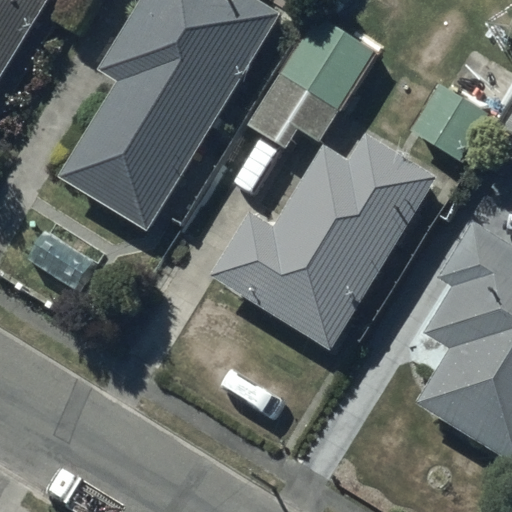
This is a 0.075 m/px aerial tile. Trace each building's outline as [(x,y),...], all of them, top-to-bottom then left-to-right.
[(0,0),(0,97),(61,0),(0,0)] [(286,20),(252,0),(154,0),(109,75),(125,84),(68,180),(157,234),(286,20)] [(379,53),(324,20),(287,80),(284,78),(253,128),(293,153),(305,134),(322,145),(379,53)] [(497,120),(449,90),(420,137),(468,167),(497,120)] [(356,171),(333,157),(286,234),(258,217),(219,280),(337,353),(443,182),(375,140),(356,171)] [(511,246),(480,227),(445,284),(461,295),(432,341),(457,357),(425,409),(511,462),(511,246)]
